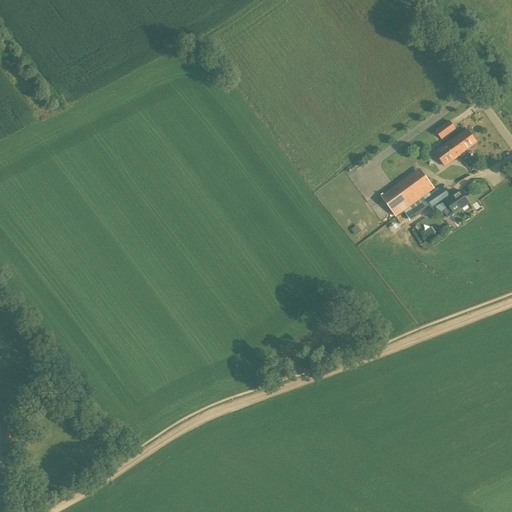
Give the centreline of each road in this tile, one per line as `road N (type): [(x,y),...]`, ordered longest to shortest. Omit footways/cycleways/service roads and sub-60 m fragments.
road 1 (track): [(46,511),(213,412),(511,300)]
road 2 (unclassified): [(511,138),(407,0)]
